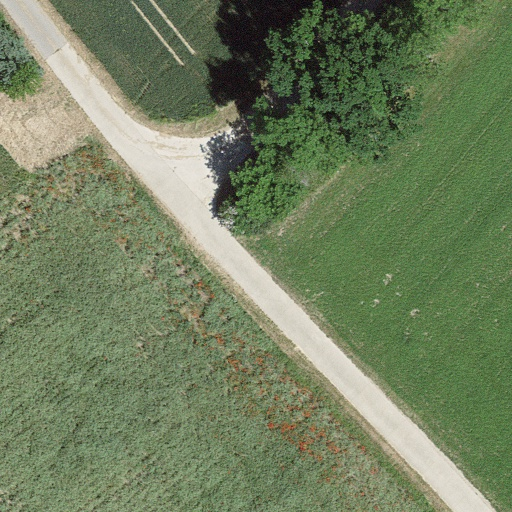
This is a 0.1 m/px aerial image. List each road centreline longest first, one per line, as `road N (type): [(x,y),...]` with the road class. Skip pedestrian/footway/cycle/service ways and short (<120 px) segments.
road 1 (track): [(20,0),(184,209),(475,511)]
road 2 (track): [(367,0),(184,209)]
